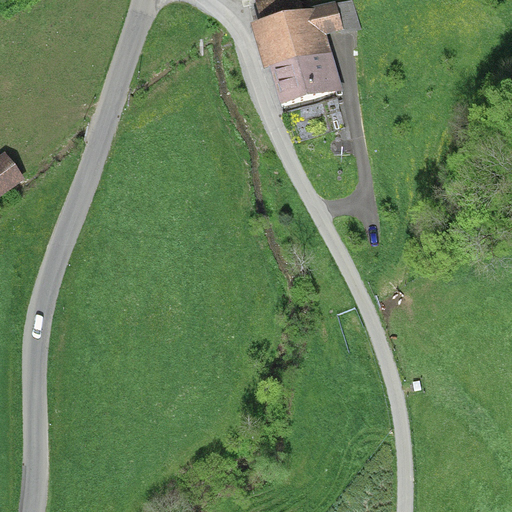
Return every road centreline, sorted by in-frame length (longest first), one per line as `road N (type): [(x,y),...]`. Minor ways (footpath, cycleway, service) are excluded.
road 1 (track): [(405,511),(399,411),(382,346),(244,48),(204,0)]
road 2 (tertiary): [(36,511),(42,306),(147,0)]
